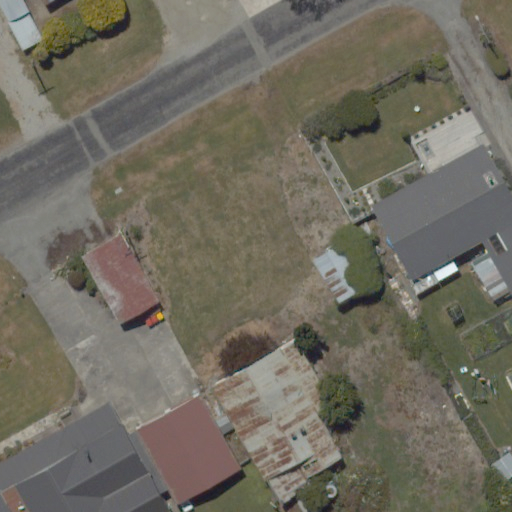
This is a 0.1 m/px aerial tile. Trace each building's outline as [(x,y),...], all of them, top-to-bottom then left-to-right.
[(507,285),(511,294),(511,196),(487,147),(366,207),(410,295),(469,266),(484,297),(507,285)] [(143,223),(76,261),(121,340),(187,302),(143,223)] [(356,240),(310,265),(337,315),(383,290),(356,240)] [(217,394),(257,475),(274,511),(351,472),(354,415),(312,331),(211,382),(217,394)] [(124,441),(109,411),(0,465),(0,511),(181,511),(248,479),(208,399),(124,441)]
